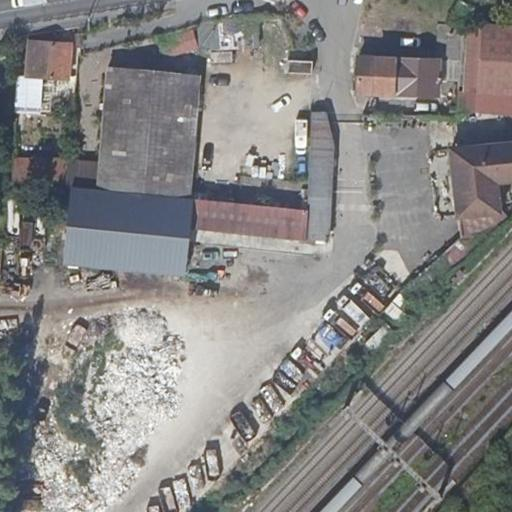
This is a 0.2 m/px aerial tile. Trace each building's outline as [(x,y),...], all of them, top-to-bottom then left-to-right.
[(222,50),(220,21),(199,22),(199,27),(197,27),(199,53),(222,50)] [(460,61),(461,26),(436,24),(434,50),(432,50),(431,60),(359,57),(357,91),(437,95),(439,60),(460,61)] [(193,30),(157,38),(162,57),(197,50),(193,30)] [(511,85),(511,30),(502,30),(500,39),(481,37),(478,81),(511,85)] [(65,79),(68,43),(26,41),(24,66),(23,76),(65,79)] [(310,76),(311,60),(287,60),(286,75),(310,76)] [(188,197),(200,76),(106,68),(96,187),(188,197)] [(329,235),(332,146),(320,110),(309,109),(304,205),(303,233),(329,235)] [(511,146),(453,150),(454,188),(457,188),(495,186),(511,185),(511,146)] [(12,157),(12,183),(64,185),(64,158),(12,157)] [(497,206),(495,186),(457,188),(460,230),(482,229),(501,214),(497,206)] [(194,226),(196,198),(188,197),(123,193),(67,189),(66,226),(193,235),(194,226)] [(303,233),(304,205),(196,198),(194,226),(303,233)]
